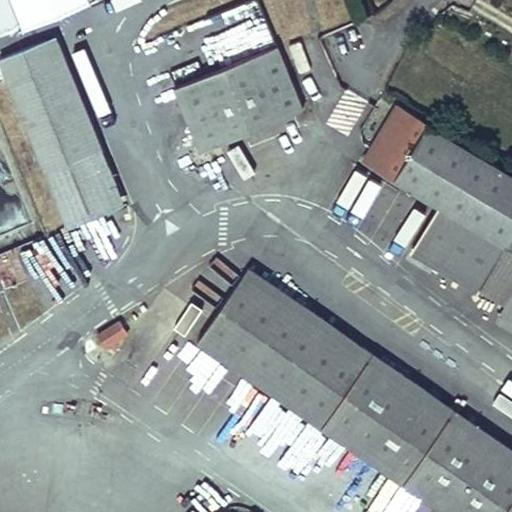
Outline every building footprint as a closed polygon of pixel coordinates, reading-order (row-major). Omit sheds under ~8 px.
[(2,0),(0,0),(0,34),(14,28),(2,0)] [(289,45),(298,71),(309,67),(299,41),(289,45)] [(271,42),(166,84),(192,147),(296,106),(271,42)] [(42,47),(0,63),(0,112),(50,238),(108,215),(42,47)] [(355,137),(373,104),(345,89),(327,122),(355,137)] [(511,172),(397,104),(364,160),(441,206),(414,250),(483,291),(511,242),(511,172)] [(511,435),(247,266),(241,274),(511,447),(511,435)] [(511,511),(511,447),(241,274),(198,341),(465,511),(511,511)] [(104,350),(129,334),(118,317),(93,333),(104,350)]
